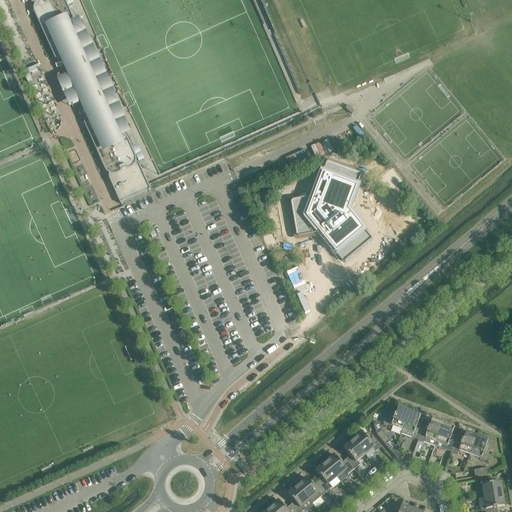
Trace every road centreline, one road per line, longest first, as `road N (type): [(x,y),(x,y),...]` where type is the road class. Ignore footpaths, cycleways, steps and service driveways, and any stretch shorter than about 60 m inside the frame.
road 1 (tertiary): [(439,266),(195,461)]
road 2 (tertiary): [(208,475),(439,266)]
road 3 (residential): [(446,511),(439,486),(405,474),(358,511)]
